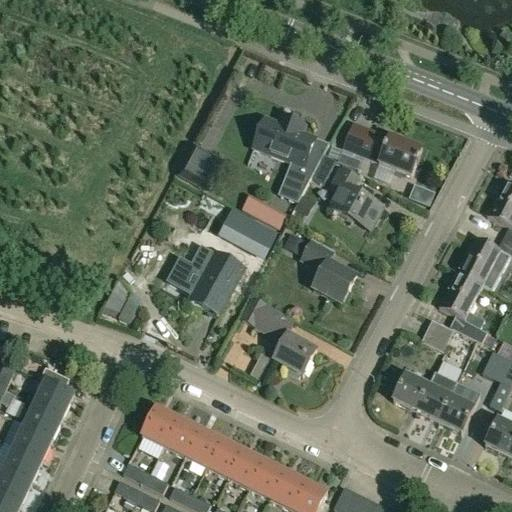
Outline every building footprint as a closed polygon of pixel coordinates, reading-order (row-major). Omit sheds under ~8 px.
[(321,167),(320,166),(319,168),(309,163),(316,144),(303,139),(306,132),(282,123),(279,129),(266,124),(254,155),(294,170),(288,186),(295,189),(289,205),(298,208),(321,167)] [(379,170),(411,183),(423,155),(390,142),(390,144),(354,130),(344,155),(379,169),(379,170)] [(207,194),(222,167),(196,153),(181,180),(207,194)] [(361,165),(341,157),(338,166),(358,174),(361,165)] [(330,215),(371,238),(385,214),(352,196),(359,183),(340,173),(332,188),(342,193),(330,215)] [(504,245),(511,248),(511,189),(506,187),(487,222),(509,234),(504,245)] [(314,208),(302,201),(298,208),(295,215),(307,221),(314,208)] [(278,243),(230,218),(219,239),(267,264),(278,243)] [(498,255),(476,244),(458,279),(483,292),(491,297),(510,262),(511,262),(511,248),(504,245),(498,255)] [(314,294),(343,311),(358,283),(330,267),(336,257),(314,245),(302,266),(323,278),(314,294)] [(219,320),(244,276),(216,260),(191,305),(219,320)] [(439,314),(456,323),(450,334),(482,351),(488,339),(465,327),(483,292),(458,279),(439,314)] [(255,333),(284,349),(274,367),(289,376),(288,379),(299,385),(301,382),(303,383),(317,357),(285,340),(293,325),(254,304),(242,326),(255,333)] [(432,327),(427,338),(449,348),(454,337),(432,327)] [(443,359),(449,348),(427,338),(422,349),(443,359)] [(482,378),(501,387),(510,366),(493,357),(482,378)] [(263,386),(274,365),(262,358),(251,379),(263,386)] [(511,366),(510,366),(501,387),(511,392),(511,366)] [(4,372),(0,381),(0,392),(6,395),(15,377),(4,372)] [(70,385),(46,374),(40,386),(46,389),(36,409),(66,423),(76,402),(65,396),(70,385)] [(436,377),(429,392),(416,418),(439,428),(444,417),(452,403),(451,402),(458,388),(436,377)] [(394,407),(416,418),(429,392),(406,381),(394,407)] [(474,413),(452,403),(444,417),(439,428),(462,439),(473,417),(474,413)] [(55,445),(66,423),(36,409),(26,430),(55,445)] [(179,423),(158,413),(143,442),(164,453),(179,423)] [(201,434),(179,423),(164,453),(186,464),(201,434)] [(511,430),(499,424),(486,451),(508,462),(510,460),(511,454),(511,430)] [(55,445),(26,430),(16,452),(45,466),(55,445)] [(222,445),(201,434),(186,464),(207,474),(222,445)] [(243,455),(222,445),(207,474),(229,485),(243,455)] [(35,488),(45,466),(16,452),(5,474),(35,488)] [(265,466),(243,455),(229,485),(250,496),(265,466)] [(250,496),(271,506),(286,477),(265,466),(250,496)] [(150,479),(130,469),(125,479),(144,489),(150,479)] [(0,497),(24,509),(35,488),(5,474),(0,484),(0,497)] [(295,511),(308,487),(286,477),(271,506),(282,511),(295,511)] [(170,488),(150,479),(144,489),(164,499),(170,488)] [(141,497),(121,487),(116,497),(136,507),(141,497)] [(295,511),(321,511),(329,498),(308,487),(295,511)] [(171,503),(189,511),(194,501),(176,492),(171,503)] [(335,511),(349,511),(356,498),(345,493),(335,511)] [(0,497),(0,511),(22,511),(24,509),(0,497)] [(136,507),(145,511),(158,511),(161,507),(141,497),(136,507)] [(349,511),(362,511),(367,504),(356,498),(349,511)] [(211,511),(212,510),(194,501),(189,511),(211,511)] [(127,511),(133,511),(136,507),(127,503),(124,510),(127,511)]
